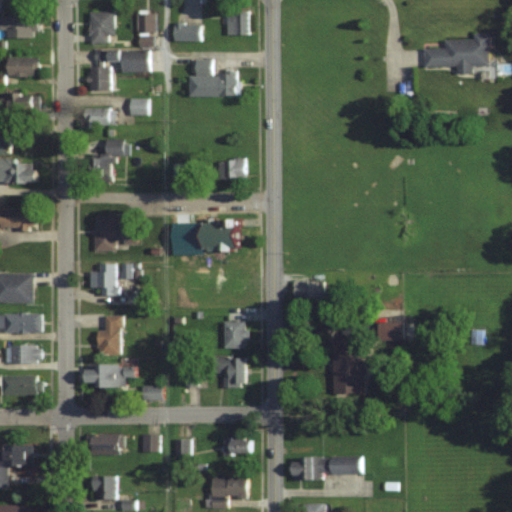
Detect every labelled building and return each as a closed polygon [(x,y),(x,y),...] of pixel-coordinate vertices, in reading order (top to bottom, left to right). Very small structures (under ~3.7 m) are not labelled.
[(248,9),(227,9),(227,34),(248,34),(248,9)] [(155,10),(138,10),(138,35),(155,35),(155,10)] [(112,11),(89,11),(89,43),(112,43),(112,11)] [(35,36),(35,16),(0,16),(0,28),(6,29),(6,36),(35,36)] [(174,40),(201,40),(201,23),(174,23),(174,40)] [(458,65),(458,72),(473,73),(473,64),(490,64),(490,32),(473,32),(473,39),(445,38),(445,47),(425,47),(424,65),(458,65)] [(94,49),(94,60),(120,59),(120,71),(148,71),(148,49),(94,49)] [(37,56),(7,56),(7,75),(37,75),(37,56)] [(188,75),(188,95),(237,95),(237,72),(211,72),(211,59),(196,59),(196,75),(188,75)] [(89,65),(89,89),(109,89),(109,65),(89,65)] [(38,111),(38,93),(4,93),(4,111),(38,111)] [(147,114),(147,97),(128,97),(128,114),(147,114)] [(114,107),(84,107),(84,125),(114,125),(114,107)] [(10,130),(0,129),(0,153),(10,153),(10,130)] [(111,179),(111,155),(127,155),(127,138),(106,138),(106,156),(91,156),(91,180),(111,179)] [(4,182),(36,182),(36,159),(0,158),(0,177),(4,178),(4,182)] [(218,159),(218,179),(245,179),(245,159),(218,159)] [(0,227),(36,227),(36,208),(0,207),(0,227)] [(137,224),(114,224),(114,214),(95,214),(95,231),(94,231),(94,248),(114,248),(114,234),(125,234),(125,241),(137,241),(137,224)] [(239,245),(231,245),(231,248),(218,248),(218,245),(203,245),(203,220),(233,220),(233,215),(241,215),(241,225),(239,225),(239,245)] [(117,295),(117,262),(99,262),(99,270),(90,270),(90,286),(101,286),(101,295),(117,295)] [(0,301),(33,302),(33,272),(0,271),(0,301)] [(296,299),(324,299),(324,281),(296,281),(296,299)] [(0,330),(41,331),(41,312),(0,312),(0,330)] [(122,355),(122,315),(106,315),(106,330),(98,330),(98,355),(122,355)] [(224,347),(246,347),(246,321),(224,321),(224,347)] [(470,329),(470,343),(482,343),(482,329),(470,329)] [(363,337),(332,337),(332,397),(363,397),(363,337)] [(42,362),(42,344),(10,344),(10,362),(42,362)] [(212,373),(224,373),(224,386),(245,386),(245,356),(212,356),(212,373)] [(96,386),(125,387),(125,377),(135,377),(135,364),(96,364),(96,368),(86,368),(86,382),(96,382),(96,386)] [(196,384),(196,364),(187,364),(188,384),(196,384)] [(1,375),(1,394),(39,394),(39,375),(1,375)] [(162,386),(142,386),(142,400),(162,400),(162,386)] [(119,434),(87,434),(87,454),(119,454),(119,434)] [(160,452),(160,434),(142,434),(142,452),(160,452)] [(251,454),(251,436),(223,436),(223,454),(251,454)] [(175,455),(191,455),(191,438),(175,438),(175,455)] [(0,485),(9,486),(9,464),(21,464),(21,450),(0,450),(0,485)] [(323,479),(323,474),(361,474),(361,457),(300,457),(300,461),(292,461),(292,479),(323,479)] [(116,498),(116,475),(93,475),(93,498),(116,498)] [(227,507),(227,496),(246,496),(246,476),(211,476),(211,507),(227,507)] [(302,511),(323,511),(324,503),(303,503),(302,511)]
